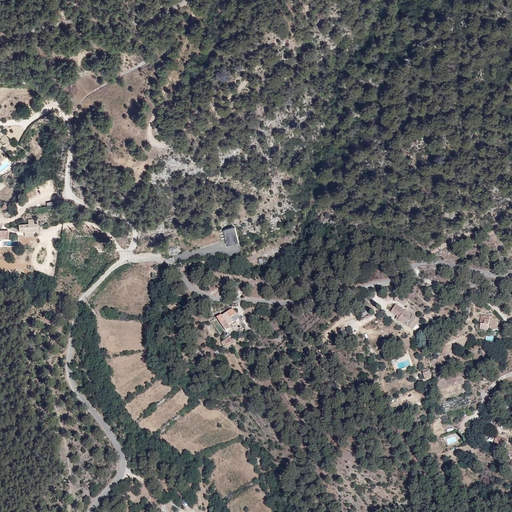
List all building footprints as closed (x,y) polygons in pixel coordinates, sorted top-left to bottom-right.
[(36,219),(17,222),(18,236),(41,235),(36,219)] [(235,228),(223,231),(229,247),(239,243),(235,228)] [(0,238),(8,239),(8,229),(0,229),(0,238)] [(170,249),(171,255),(181,253),(179,246),(170,249)] [(421,320),(396,303),(389,313),(412,333),(421,320)] [(235,308),(218,318),(227,334),(240,318),(235,308)] [(491,316),(479,316),(477,332),(487,333),(491,316)] [(225,348),(235,342),(231,335),(221,341),(225,348)] [(422,373),(425,381),(432,378),(429,370),(422,373)] [(508,442),(496,434),(490,447),(502,452),(508,442)]
